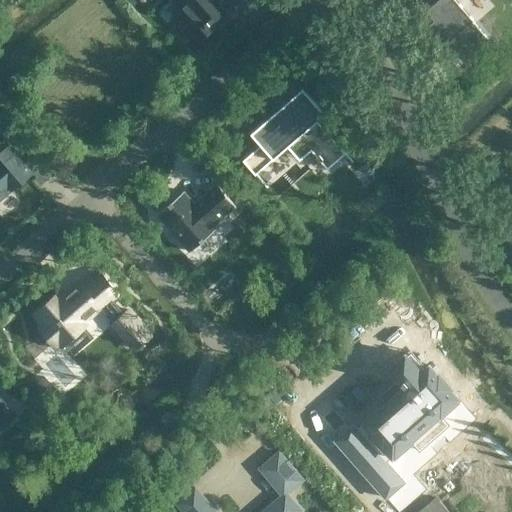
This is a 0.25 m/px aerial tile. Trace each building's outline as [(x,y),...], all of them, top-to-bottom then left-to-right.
[(174,0),(182,9),(173,17),(195,42),(212,27),(209,24),(210,24),(208,22),(229,4),(224,0),(174,0)] [(416,0),(427,12),(422,16),(429,25),(427,27),(444,46),(450,40),(466,58),(488,38),(472,21),(473,20),(455,0),(416,0)] [(260,144),(242,160),(255,175),(287,146),(299,160),(311,150),(327,168),(345,152),(317,120),(325,114),(302,88),(282,105),(287,110),(279,117),(274,112),(250,133),(260,144)] [(0,195),(9,188),(10,190),(30,173),(31,174),(33,173),(0,132),(0,195)] [(159,212),(156,214),(189,251),(216,229),(212,225),(235,206),(216,183),(193,203),(183,191),(159,212)] [(59,341),(62,345),(85,325),(81,322),(98,307),(112,322),(111,324),(135,350),(151,336),(127,309),(123,313),(110,298),(117,293),(100,273),(83,287),(80,283),(62,299),(57,294),(34,314),(44,325),(40,329),(54,345),(59,341)] [(353,424),(335,439),(386,497),(404,481),(386,461),(459,398),(430,365),(427,369),(414,354),(410,358),(406,354),(390,369),(406,387),(357,429),(353,424)] [(0,429),(13,418),(3,406),(4,404),(5,405),(6,404),(0,397),(0,429)] [(215,511),(210,507),(203,511),(298,511),(300,510),(286,493),(302,479),(278,452),(259,468),(282,494),(261,511),(215,511)] [(420,511),(446,511),(435,499),(420,511)]
